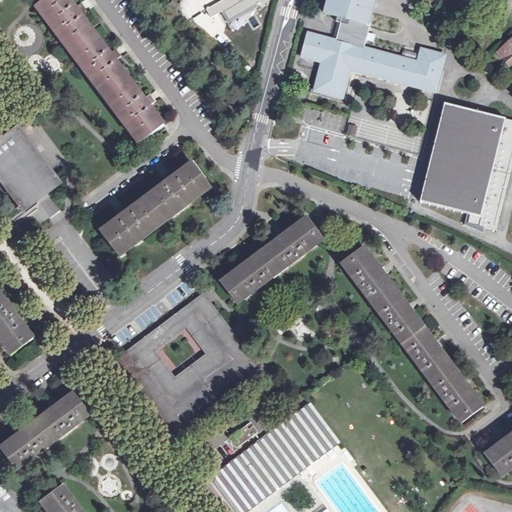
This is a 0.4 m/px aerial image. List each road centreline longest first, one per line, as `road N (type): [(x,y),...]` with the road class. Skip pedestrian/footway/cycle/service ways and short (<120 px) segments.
road 1 (residential): [(89,333),(229,229),(250,169)]
road 2 (residential): [(221,511),(89,333)]
road 3 (residential): [(393,227),(399,250),(511,401)]
road 4 (residential): [(250,169),(292,0)]
road 5 (residential): [(393,227),(250,169)]
road 6 (residential): [(105,0),(195,124)]
road 7 (residential): [(511,301),(393,227)]
road 8 (residential): [(84,207),(195,124)]
